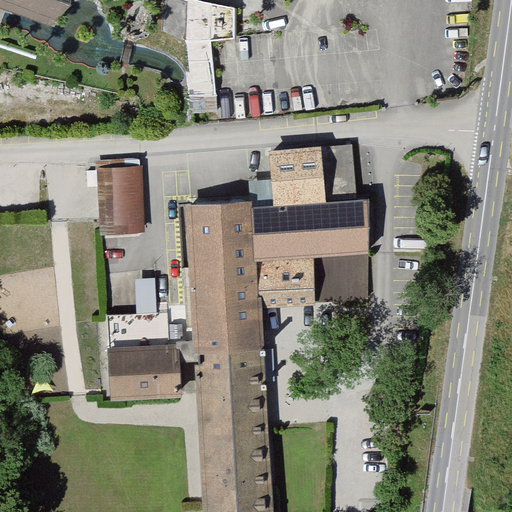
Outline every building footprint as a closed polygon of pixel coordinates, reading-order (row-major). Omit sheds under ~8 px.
[(67,0),(0,0),(0,7),(50,26),(67,4),(67,0)] [(234,7),(199,0),(187,0),(186,41),(189,99),(215,98),(211,41),(235,39),(234,7)] [(351,145),(267,150),(270,205),(356,199),(351,145)] [(140,162),(97,164),(100,235),(144,233),(140,162)] [(270,205),(249,206),(252,259),(312,256),(367,252),(371,252),(368,199),(356,199),(270,205)] [(249,200),(184,203),(192,351),(257,347),(255,308),(252,259),(249,206),(249,200)] [(367,252),(312,256),(314,304),(368,299),(367,252)] [(312,256),(252,259),(255,308),(314,304),(312,256)] [(137,310),(156,309),(155,274),(136,275),(137,310)] [(108,348),(104,348),(105,400),(180,396),(177,342),(168,343),(167,312),(107,315),(108,348)] [(268,511),(257,347),(192,351),(200,511),(268,511)]
